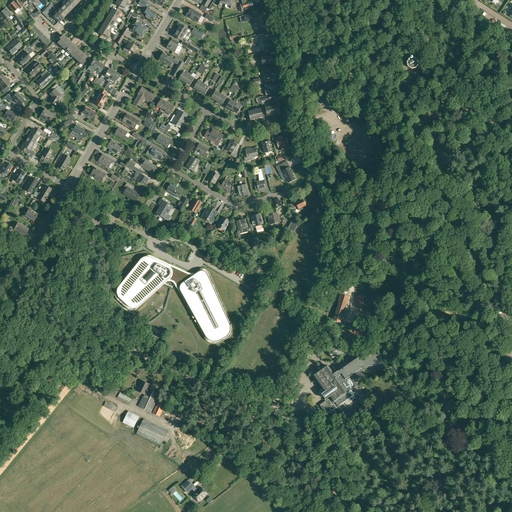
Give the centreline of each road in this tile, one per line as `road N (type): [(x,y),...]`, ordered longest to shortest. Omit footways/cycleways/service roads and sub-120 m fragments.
road 1 (residential): [(273,407),(132,348),(33,259)]
road 2 (residential): [(273,407),(335,262),(336,231),(318,184)]
road 3 (track): [(511,466),(441,424),(287,420)]
road 4 (unclassified): [(0,455),(64,371),(33,259)]
road 5 (track): [(451,317),(481,329),(505,387),(494,452)]
road 6 (residential): [(318,184),(235,204),(170,169)]
road 7 (residential): [(66,191),(199,257)]
road 8 (residential): [(66,191),(137,69)]
road 9 (residential): [(293,122),(265,0)]
